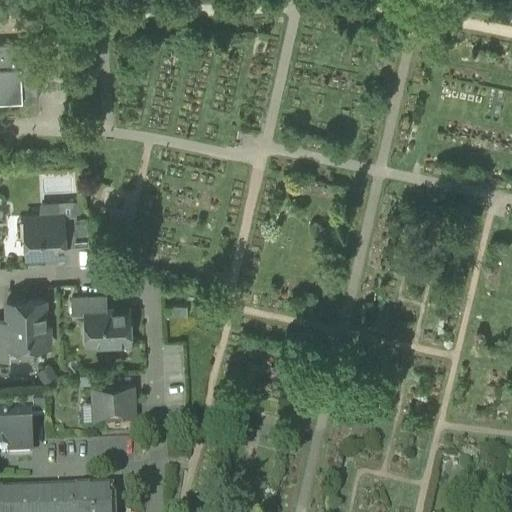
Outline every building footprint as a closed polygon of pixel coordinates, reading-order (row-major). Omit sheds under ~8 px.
[(0,100),(38,98),(35,42),(0,43),(0,100)] [(86,212),(63,213),(63,220),(87,219),(86,212)] [(26,235),(27,255),(65,253),(65,245),(63,220),(63,213),(25,215),(25,219),(21,219),(19,222),(19,233),(22,235),(26,235)] [(63,220),(65,245),(89,244),(87,219),(63,220)] [(106,295),(86,296),(87,310),(107,309),(106,295)] [(72,296),(72,312),(85,311),(85,310),(87,310),(86,296),(72,296)] [(7,320),(8,346),(9,346),(22,346),(28,340),(33,340),(39,345),(46,345),(50,341),(50,329),(46,325),(45,299),(7,300),(7,320)] [(166,302),(166,313),(184,313),(184,301),(166,302)] [(89,343),(93,347),(108,346),(112,342),(131,342),(129,308),(107,309),(87,310),(85,310),(85,311),(86,343),(89,343)] [(0,320),(0,356),(10,356),(9,346),(8,346),(7,320),(0,320)] [(51,362),(36,370),(43,383),(58,375),(51,362)] [(96,405),(98,432),(134,430),(132,384),(93,386),(94,406),(96,405)] [(33,395),(34,419),(46,419),(44,395),(33,395)] [(0,456),(31,455),(29,416),(0,416),(0,456)] [(115,511),(115,504),(114,502),(113,494),(92,495),(91,494),(76,495),(75,496),(5,498),(3,497),(0,497),(0,511),(115,511)]
